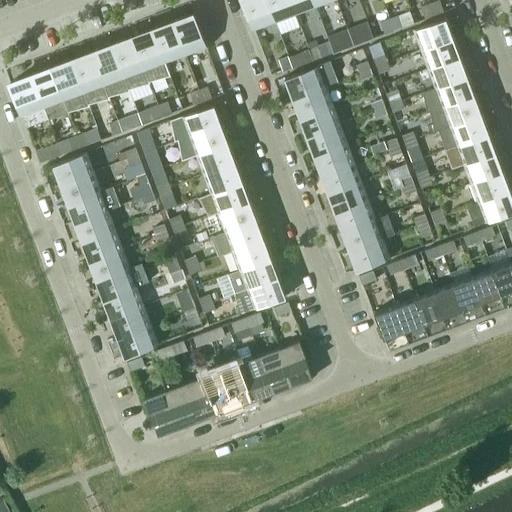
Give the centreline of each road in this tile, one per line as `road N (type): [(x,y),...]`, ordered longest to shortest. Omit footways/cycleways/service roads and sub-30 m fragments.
road 1 (residential): [(0,120),(123,452),(160,455),(358,381)]
road 2 (residential): [(358,381),(217,0)]
road 3 (residential): [(358,381),(511,323)]
